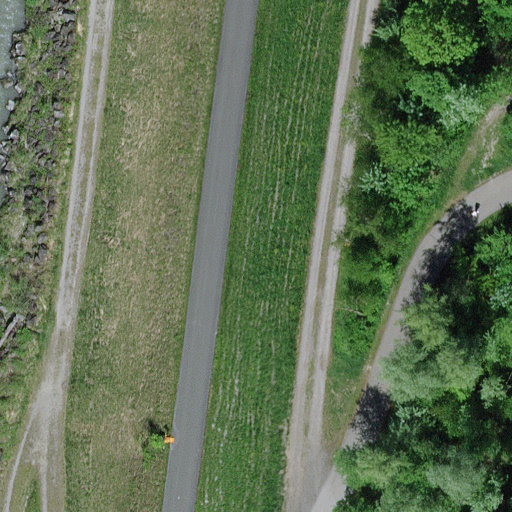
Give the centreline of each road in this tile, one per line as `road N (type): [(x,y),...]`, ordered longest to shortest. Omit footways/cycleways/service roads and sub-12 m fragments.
road 1 (track): [(109,0),(55,429),(66,511)]
road 2 (track): [(184,511),(248,0)]
road 3 (track): [(377,0),(328,428),(335,511)]
road 4 (track): [(59,395),(27,511)]
